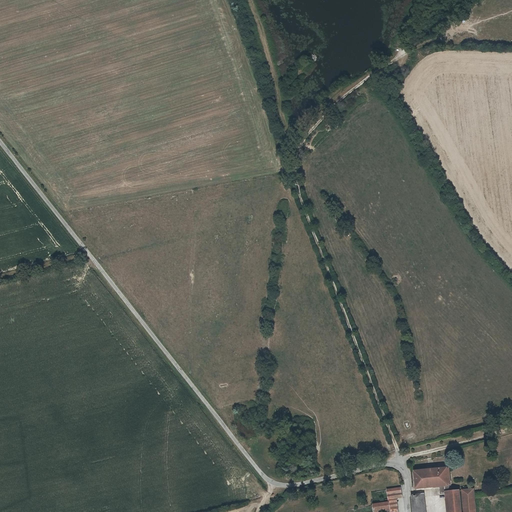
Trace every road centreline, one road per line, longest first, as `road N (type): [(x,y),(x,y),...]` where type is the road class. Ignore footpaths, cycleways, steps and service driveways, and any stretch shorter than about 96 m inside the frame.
road 1 (track): [(433,40),(380,68),(326,116),(308,138),(297,188),(400,465),(511,426)]
road 2 (unclassified): [(409,511),(400,465),(272,485),(0,140)]
